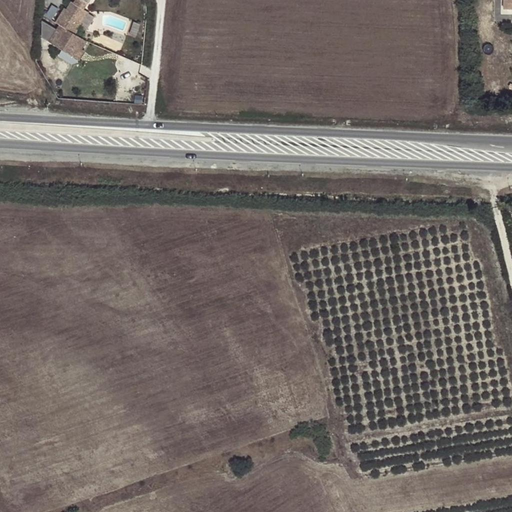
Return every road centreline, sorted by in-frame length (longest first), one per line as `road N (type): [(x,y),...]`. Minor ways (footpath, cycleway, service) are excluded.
road 1 (secondary): [(0,143),(511,167)]
road 2 (secondary): [(511,144),(148,125)]
road 3 (secondary): [(148,125),(0,117)]
road 4 (residential): [(158,0),(148,125)]
